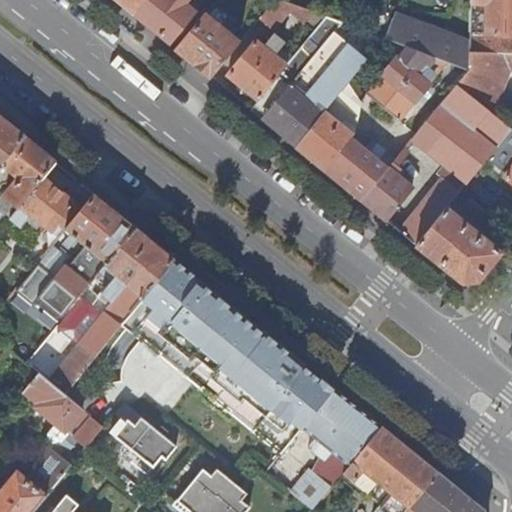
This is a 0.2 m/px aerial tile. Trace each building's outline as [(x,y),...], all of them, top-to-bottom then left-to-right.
[(117,0),(135,14),(146,0),(117,0)] [(146,0),(135,14),(170,43),(196,12),(186,3),(188,0),(146,0)] [(275,27),(293,4),(282,0),(275,0),(262,17),(275,27)] [(348,0),(334,0),(334,11),(347,12),(348,0)] [(511,0),(472,0),(470,47),(470,53),(511,54),(511,0)] [(311,11),(293,4),(275,27),(289,38),(306,17),(311,11)] [(306,17),(318,27),(327,17),(311,11),(306,17)] [(205,15),(178,49),(212,77),(240,43),(205,15)] [(469,70),(470,53),(470,47),(387,16),(385,38),(408,47),(447,62),(469,70)] [(297,147),(349,83),(369,58),(334,31),(341,22),(333,19),(327,17),(318,27),(287,65),(259,99),(251,109),(297,147)] [(229,74),(259,99),(287,65),(257,40),(229,74)] [(430,84),(447,62),(408,47),(400,57),(398,56),(368,94),(400,120),(431,84),(430,84)] [(511,54),(470,53),(469,70),(458,84),(493,113),(510,70),(511,70),(511,54)] [(361,101),(349,83),(297,147),(325,170),(355,132),(361,101)] [(511,128),(511,127),(493,113),(458,84),(414,138),(468,182),(511,128)] [(0,167),(2,164),(24,138),(0,118),(0,167)] [(21,206),(43,178),(56,163),(24,138),(2,164),(7,168),(2,175),(6,179),(12,172),(19,178),(5,196),(20,207),(21,206)] [(337,179),(363,201),(390,168),(380,160),(387,151),(377,143),(373,147),(368,143),(365,147),(363,146),(337,179)] [(410,151),(406,148),(390,168),(363,201),(386,219),(413,186),(397,174),(401,169),(398,167),(410,151)] [(511,160),(508,165),(502,160),(495,169),(511,182),(511,160)] [(43,178),(21,206),(45,225),(53,231),(72,208),(79,214),(95,195),(82,185),(70,200),(43,178)] [(418,245),(447,208),(460,192),(444,179),(401,231),(418,245)] [(136,229),(95,195),(79,214),(66,230),(72,235),(65,243),(70,248),(77,239),(86,246),(68,269),(65,266),(54,280),(57,283),(43,300),(65,317),(68,313),(83,295),(96,278),(136,229)] [(465,205),(482,219),(488,212),(471,198),(465,205)] [(21,206),(20,207),(10,219),(23,229),(29,221),(40,231),(45,225),(21,206)] [(418,245),(462,281),(478,280),(501,252),(447,208),(418,245)] [(122,325),(175,260),(150,240),(143,235),(136,229),(96,278),(106,287),(97,298),(104,304),(108,299),(113,303),(123,289),(131,296),(113,319),(106,313),(82,343),(98,356),(122,325)] [(156,233),(150,240),(175,260),(180,253),(156,233)] [(159,353),(162,355),(214,293),(193,275),(181,265),(175,260),(122,325),(158,355),(159,353)] [(251,433),(281,457),(303,429),(335,391),(318,377),(226,302),(214,293),(162,355),(200,387),(198,388),(228,413),(229,411),(253,430),(251,433)] [(83,295),(68,313),(70,315),(77,321),(92,303),(83,295)] [(20,373),(33,384),(40,376),(26,365),(20,373)] [(65,396),(73,386),(77,381),(62,368),(49,383),(65,396)] [(67,433),(71,436),(88,414),(84,411),(65,396),(49,383),(40,376),(33,384),(25,393),(40,405),(38,409),(67,433)] [(93,401),(73,386),(65,396),(84,411),(93,401)] [(381,429),(335,391),(303,429),(315,439),(309,447),(325,461),(333,452),(350,466),(381,429)] [(71,436),(67,433),(59,443),(57,441),(53,445),(47,447),(33,465),(30,469),(53,488),(104,427),(88,414),(71,436)] [(110,433),(138,455),(153,467),(162,457),(166,460),(175,448),(140,420),(135,426),(131,432),(125,427),(127,425),(125,423),(121,420),(110,433)] [(131,432),(135,426),(127,420),(125,423),(127,425),(125,427),(131,432)] [(350,466),(344,474),(354,483),(364,471),(392,493),(382,505),(375,511),(406,511),(438,474),(397,441),(381,429),(350,466)] [(204,470),(185,493),(208,511),(234,511),(243,502),(238,499),(244,492),(222,474),(217,481),(212,477),(204,470)] [(217,481),(222,474),(217,470),(212,477),(217,481)] [(364,471),(354,483),(382,505),(392,493),(364,471)] [(18,473),(0,494),(0,511),(33,511),(47,496),(18,473)] [(306,474),(288,496),(308,511),(312,511),(329,492),(306,474)] [(406,511),(417,511),(418,511),(417,511),(484,511),(485,511),(438,474),(406,511)] [(244,492),(238,499),(243,502),(249,495),(244,492)] [(208,511),(185,493),(175,506),(182,511),(191,511),(192,511),(208,511)] [(53,511),(73,511),(74,511),(79,505),(67,495),(53,511)] [(247,511),(250,508),(243,502),(234,511),(247,511)]
